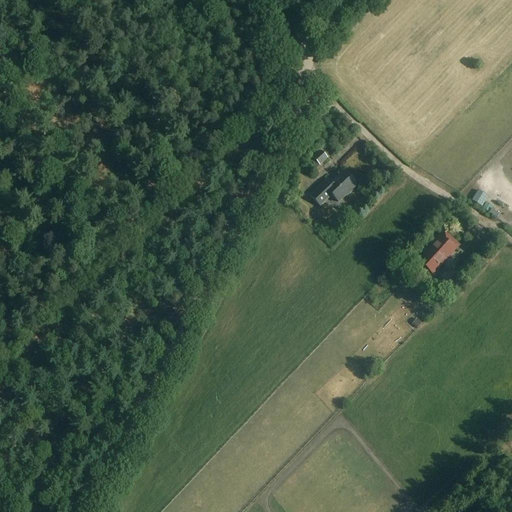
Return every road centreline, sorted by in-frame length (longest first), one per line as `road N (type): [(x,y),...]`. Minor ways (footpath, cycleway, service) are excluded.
road 1 (track): [(86,511),(289,130),(300,86)]
road 2 (track): [(300,86),(0,379)]
road 3 (track): [(273,0),(322,88),(370,139),(511,238)]
